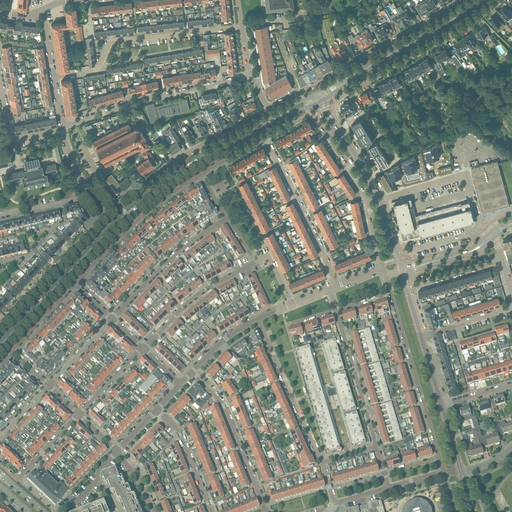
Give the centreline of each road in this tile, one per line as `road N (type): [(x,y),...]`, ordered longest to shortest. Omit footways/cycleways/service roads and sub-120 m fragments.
road 1 (residential): [(53,77),(98,69),(109,43),(241,27)]
road 2 (residential): [(444,473),(385,276)]
road 3 (residential): [(461,0),(290,97)]
road 4 (residential): [(62,126),(250,76)]
road 5 (residential): [(340,88),(347,92),(500,0)]
road 6 (residential): [(74,284),(134,222),(199,174)]
road 7 (residential): [(336,286),(265,138)]
road 8 (residential): [(266,511),(222,402),(191,372)]
road 9 (tertiary): [(0,345),(110,228)]
road 10 (tertiary): [(337,127),(378,195),(401,271)]
road 11 (residential): [(321,462),(257,319)]
road 12 (residential): [(106,215),(0,327)]
road 13 (residential): [(111,319),(226,217)]
road 14 (residential): [(327,133),(366,193),(383,268)]
road 15 (residential): [(142,348),(194,297),(255,262)]
road 16 (residential): [(376,446),(335,310)]
road 17 (tertiary): [(368,66),(480,0)]
